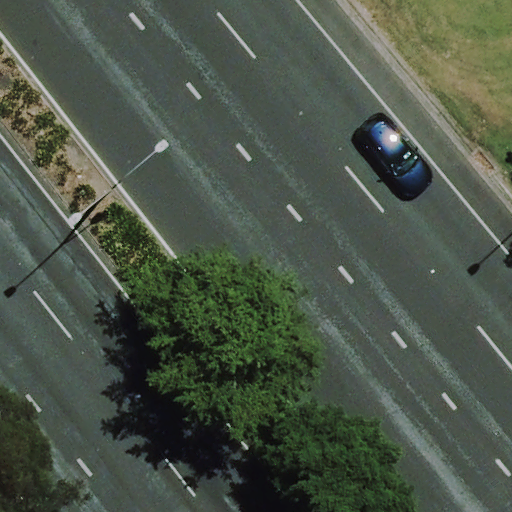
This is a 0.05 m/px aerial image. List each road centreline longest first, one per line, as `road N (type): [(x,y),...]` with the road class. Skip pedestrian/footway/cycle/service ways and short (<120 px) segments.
road 1 (primary): [(133,0),(511,478)]
road 2 (primary): [(204,511),(0,232)]
